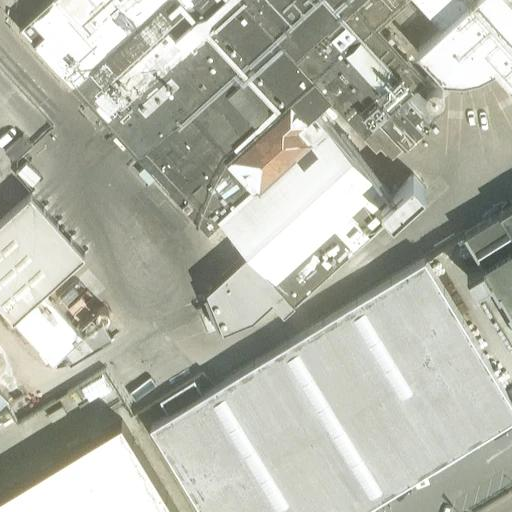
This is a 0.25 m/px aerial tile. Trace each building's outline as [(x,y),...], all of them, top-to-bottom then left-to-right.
[(511,0),(46,0),(19,25),(71,82),(72,82),(73,83),(86,98),(87,98),(88,97),(88,96),(120,67),(138,87),(106,117),(105,115),(103,116),(104,117),(106,120),(107,119),(115,129),(117,132),(117,131),(138,154),(208,230),(221,219),(242,242),(249,249),(217,279),(213,282),(207,288),(223,328),(248,318),(253,316),(254,316),(273,298),(284,310),(296,300),(295,299),(390,212),(394,215),(426,186),(413,173),(390,194),(325,123),(318,129),(317,128),(316,128),(307,117),(330,96),(364,133),(377,146),(381,142),(392,154),(401,145),(405,149),(423,132),(415,123),(424,115),(429,120),(442,108),(437,102),(439,101),(440,101),(441,100),(443,98),(443,97),(444,95),(444,94),(444,92),(444,90),(443,89),(442,88),(441,87),(440,86),(439,85),(438,85),(437,85),(436,85),(426,74),(424,76),(376,24),(402,0),(418,0),(441,24),(418,46),(444,75),(464,76),(479,72),(495,64),(511,82),(511,0)] [(393,15),(400,23),(415,9),(408,1),(393,15)] [(419,13),(407,24),(413,32),(426,20),(419,13)] [(31,191),(0,218),(0,300),(54,360),(84,333),(44,289),(86,252),(31,191)] [(511,202),(464,232),(484,262),(470,270),(485,295),(483,296),(495,317),(498,315),(511,338),(511,202)] [(151,423),(204,511),(353,511),(492,427),(511,415),(511,398),(425,256),(212,386),(202,392),(194,378),(160,399),(168,413),(151,423)] [(0,511),(178,511),(122,419),(0,493),(0,511)]
